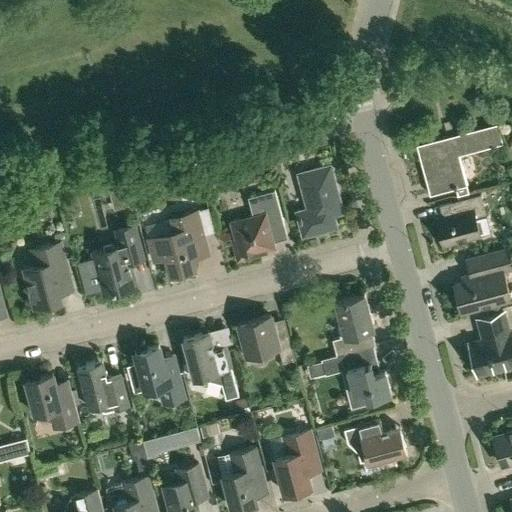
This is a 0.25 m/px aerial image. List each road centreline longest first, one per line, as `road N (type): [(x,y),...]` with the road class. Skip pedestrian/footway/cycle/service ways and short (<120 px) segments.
road 1 (unclassified): [(0,350),(399,246)]
road 2 (unclassified): [(399,246),(359,85),(379,0)]
road 3 (unclassified): [(444,414),(399,246)]
road 4 (residential): [(333,511),(458,477)]
